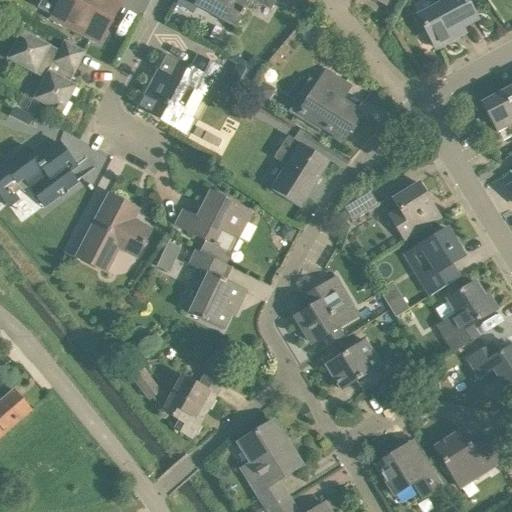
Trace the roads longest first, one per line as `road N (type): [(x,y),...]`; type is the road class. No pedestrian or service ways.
road 1 (residential): [(415,109),(335,192),(269,313),(267,330),(294,378)]
road 2 (residential): [(148,502),(7,329)]
road 3 (residential): [(148,502),(294,378)]
road 4 (residential): [(511,267),(415,109)]
road 5 (residential): [(337,443),(398,413),(475,419),(511,410)]
road 6 (residential): [(146,139),(106,115),(166,0)]
road 7 (residential): [(415,109),(319,0)]
